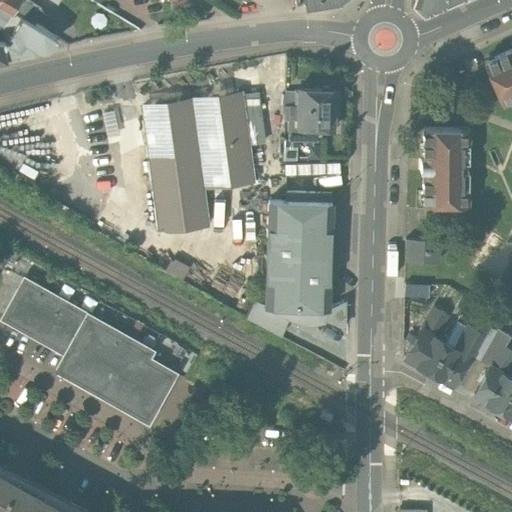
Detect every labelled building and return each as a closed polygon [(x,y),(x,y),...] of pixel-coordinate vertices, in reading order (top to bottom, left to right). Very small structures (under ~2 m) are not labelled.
[(0,0),(0,2),(11,10),(21,16),(34,24),(42,11),(24,0),(0,0)] [(304,0),(306,9),(339,4),(344,0),(304,0)] [(412,0),(411,4),(423,15),(455,0),(412,0)] [(11,10),(0,2),(0,23),(2,25),(10,10),(11,10)] [(20,16),(10,10),(2,25),(0,27),(0,29),(10,35),(20,16)] [(34,24),(21,16),(20,16),(10,35),(7,40),(3,48),(5,59),(34,53),(37,49),(42,51),(47,50),(50,48),(51,46),(56,38),(34,24)] [(511,50),(485,63),(500,97),(511,91),(511,50)] [(334,89),(298,88),(298,90),(295,90),(294,106),(290,105),(289,139),(316,140),(316,128),(333,129),(333,126),(335,124),(335,116),(333,114),(334,104),(338,104),(338,91),(334,91),(334,89)] [(241,91),(137,103),(152,234),(206,228),(201,188),(252,182),(247,145),(242,94),(241,91)] [(257,92),(242,94),(247,145),(263,143),(257,92)] [(461,130),(423,130),(422,161),(420,161),(420,172),(422,172),(422,204),(460,205),(460,191),(467,191),(468,173),(465,173),(465,163),(468,163),(468,145),(460,145),(461,130)] [(341,160),(286,162),(287,174),(342,171),(341,160)] [(287,200),(269,199),(267,253),(261,253),(260,263),(267,263),(266,306),(296,307),(295,319),(328,320),(332,195),(287,194),(287,200)] [(440,242),(406,241),(406,260),(439,261),(440,242)] [(149,349),(24,277),(3,314),(65,350),(61,357),(65,359),(66,357),(102,378),(96,389),(145,417),(172,372),(144,356),(149,349)] [(434,308),(423,329),(434,335),(446,314),(434,308)] [(469,327),(457,348),(468,354),(480,333),(469,327)] [(423,329),(421,328),(405,356),(417,363),(429,370),(445,341),(434,335),(423,329)] [(457,348),(445,341),(429,370),(437,375),(437,374),(454,383),(470,355),(468,354),(457,348)] [(511,351),(502,346),(491,366),(503,373),(511,356),(511,351)] [(490,366),(474,394),(486,401),(486,402),(497,408),(511,381),(511,378),(503,373),(491,366),(490,366)] [(511,381),(497,408),(509,414),(511,415),(511,381)] [(85,511),(0,463),(0,511),(85,511)]
